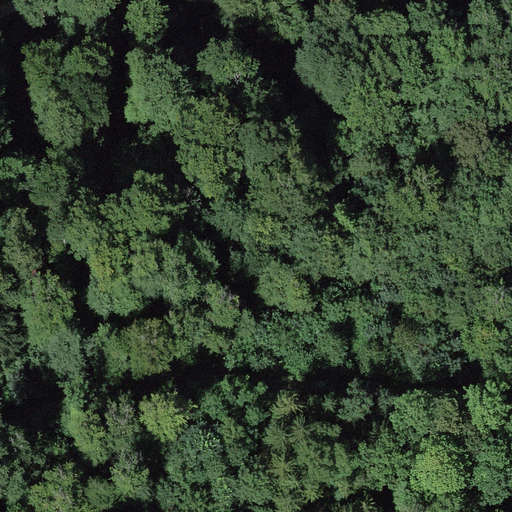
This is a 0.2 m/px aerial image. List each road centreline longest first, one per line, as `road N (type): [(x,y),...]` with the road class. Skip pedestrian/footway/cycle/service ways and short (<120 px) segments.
road 1 (residential): [(0,423),(136,381),(511,399)]
road 2 (track): [(511,19),(358,16),(282,0)]
